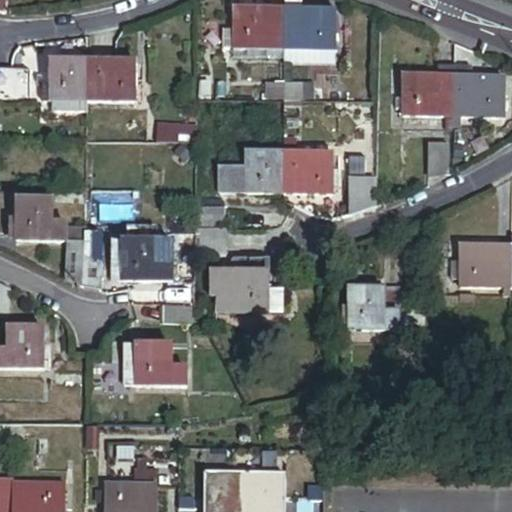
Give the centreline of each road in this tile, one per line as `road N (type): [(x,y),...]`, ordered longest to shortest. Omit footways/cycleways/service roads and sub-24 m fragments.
road 1 (residential): [(318,244),(511,163)]
road 2 (residential): [(0,36),(95,21),(147,0)]
